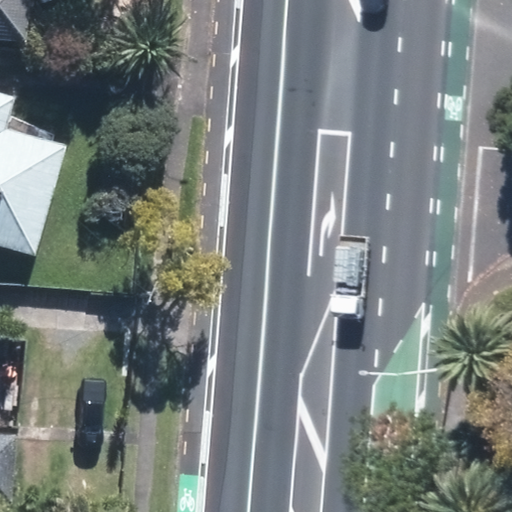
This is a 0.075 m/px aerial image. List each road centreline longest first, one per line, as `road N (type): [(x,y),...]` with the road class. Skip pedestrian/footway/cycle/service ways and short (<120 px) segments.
road 1 (secondary): [(301,511),(325,184)]
road 2 (residential): [(511,198),(325,184)]
road 3 (residential): [(336,51),(511,57)]
road 4 (secondary): [(325,184),(336,51)]
